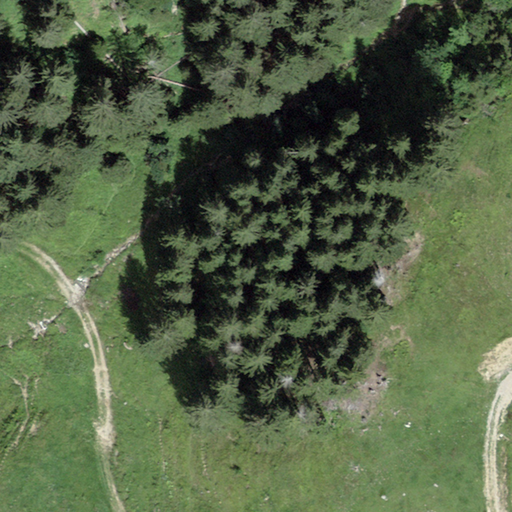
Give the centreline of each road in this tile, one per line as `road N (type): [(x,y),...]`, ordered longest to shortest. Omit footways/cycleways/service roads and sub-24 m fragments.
road 1 (track): [(0,243),(22,247),(61,276),(102,331),(115,376),(115,453),(133,511)]
road 2 (track): [(499,511),(495,430),(511,385)]
